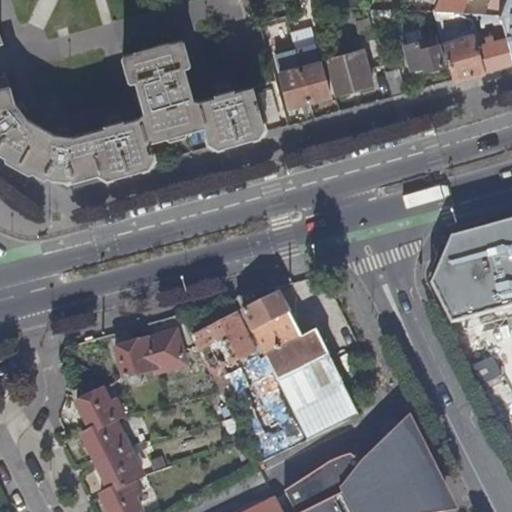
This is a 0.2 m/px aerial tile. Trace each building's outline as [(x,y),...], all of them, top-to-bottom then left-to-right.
[(489,0),(484,15),(498,16),(503,0),(489,0)] [(511,0),(503,0),(498,16),(501,26),(511,62),(511,0)] [(473,34),(442,44),(452,80),(511,62),(501,26),(488,29),(490,36),(486,38),(488,43),(476,46),(473,34)] [(309,27),(290,31),(292,46),(311,43),(309,27)] [(4,73),(0,73),(0,150),(43,174),(44,172),(51,176),(62,178),(71,175),(74,179),(98,170),(110,176),(154,163),(153,161),(147,139),(165,134),(167,138),(188,132),(187,128),(204,123),(210,144),(211,146),(264,132),(250,86),(232,92),(228,89),(215,93),(215,96),(200,101),(191,99),(181,65),(186,63),(179,38),(121,55),(128,79),(134,78),(143,111),(137,118),(122,122),(120,120),(104,124),(105,127),(76,135),(55,134),(22,117),(23,114),(14,103),(4,73)] [(420,50),(417,40),(403,45),(410,68),(422,65),(424,71),(443,65),(437,45),(420,50)] [(324,61),(334,94),(372,83),(363,50),(324,61)] [(299,67),(308,101),(330,94),(320,61),(299,67)] [(287,107),(308,101),(299,67),(277,74),(287,107)] [(385,82),(390,97),(406,93),(398,68),(384,72),(387,80),(385,82)] [(269,87),(256,91),(264,122),(277,119),(269,87)] [(511,221),(448,240),(428,286),(450,327),(511,309),(511,221)] [(274,295),(272,289),(232,301),(239,313),(274,295)] [(311,363),(274,295),(239,313),(304,440),(354,414),(340,385),(325,355),(311,363)] [(234,316),(189,338),(217,393),(222,403),(233,396),(219,369),(253,350),(234,316)] [(183,366),(173,331),(113,348),(122,379),(151,371),(153,374),(183,366)] [(112,422),(120,417),(113,403),(107,407),(100,392),(74,405),(87,432),(112,422)] [(87,432),(79,437),(91,462),(94,466),(130,448),(127,443),(123,446),(112,422),(87,432)] [(416,452),(399,433),(375,454),(403,511),(439,511),(426,471),(416,452)] [(132,452),(130,448),(94,466),(95,470),(107,493),(131,482),(139,478),(128,454),(132,452)] [(403,511),(375,454),(361,467),(352,462),(334,468),(285,498),(291,511),(403,511)] [(107,493),(99,497),(106,511),(138,511),(133,499),(138,496),(131,482),(107,493)] [(277,511),(273,502),(253,511),(277,511)]
